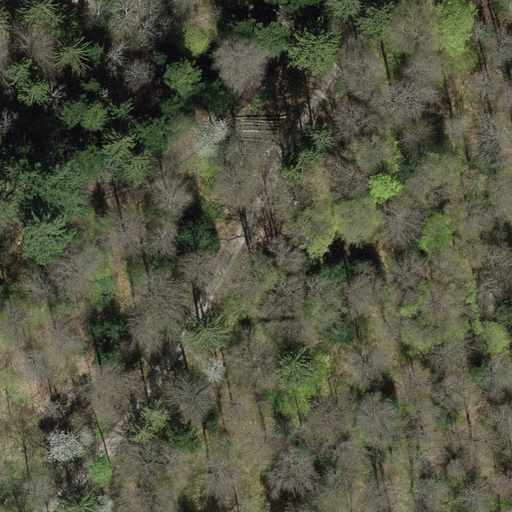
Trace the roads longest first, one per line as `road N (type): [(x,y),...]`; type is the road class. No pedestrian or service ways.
road 1 (track): [(42,511),(174,346),(361,0)]
road 2 (track): [(0,226),(326,0)]
